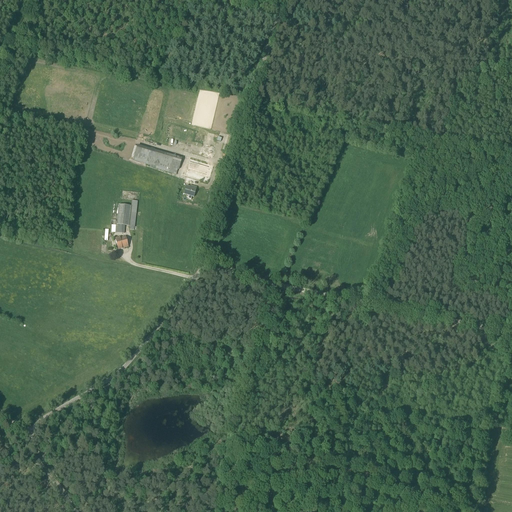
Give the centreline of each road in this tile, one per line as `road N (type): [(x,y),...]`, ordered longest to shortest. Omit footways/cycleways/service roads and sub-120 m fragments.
road 1 (unclassified): [(75,511),(27,447),(30,428),(120,367),(201,266)]
road 2 (unclassified): [(511,333),(201,266)]
road 3 (unclassified): [(201,266),(281,0)]
road 4 (track): [(0,235),(128,262)]
